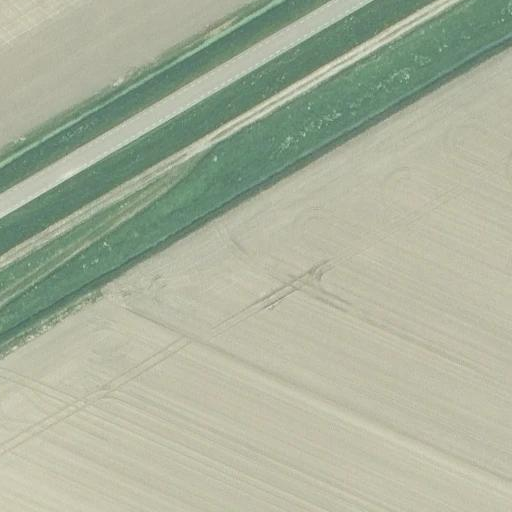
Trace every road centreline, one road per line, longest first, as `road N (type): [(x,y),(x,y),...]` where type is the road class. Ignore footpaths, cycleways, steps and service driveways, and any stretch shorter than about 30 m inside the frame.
road 1 (track): [(0,262),(448,0)]
road 2 (unclassified): [(0,208),(354,0)]
